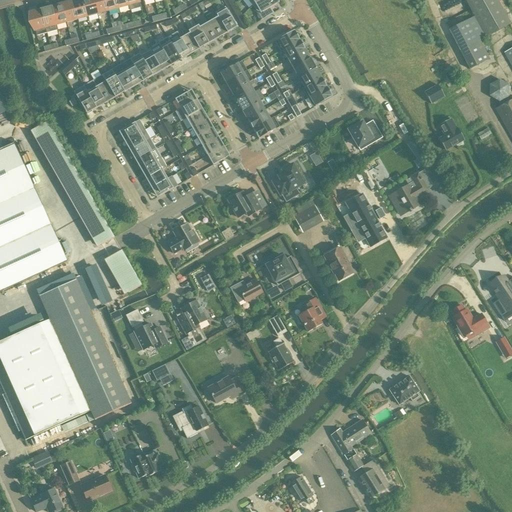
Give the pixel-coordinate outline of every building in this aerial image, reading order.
[(87,17),(82,0),(76,0),(72,1),(77,20),(87,17)] [(98,14),(93,0),(82,0),(87,17),(98,14)] [(108,12),(104,0),(93,0),(98,14),(108,12)] [(118,9),(116,0),(104,0),(108,12),(118,9)] [(116,0),(118,9),(129,6),(127,0),(116,0)] [(127,0),(129,6),(130,11),(141,8),(138,0),(127,0)] [(279,4),(276,0),(262,0),(252,6),(257,13),(258,12),(261,11),(265,18),(274,14),(271,8),(279,4)] [(466,0),(488,37),(509,25),(495,0),(466,0)] [(77,20),(72,1),(61,4),(66,23),(77,20)] [(66,23),(61,4),(52,7),(51,7),(56,26),(66,23)] [(56,26),(51,7),(40,10),(46,28),(45,29),(46,33),(58,30),(56,26)] [(218,17),(227,33),(232,30),(231,28),(236,26),(225,7),(215,13),(217,17),(218,17)] [(39,10),(30,13),(35,31),(36,36),(46,33),(45,29),(46,28),(40,10),(39,10)] [(191,15),(189,10),(180,16),(182,20),(191,15)] [(218,39),(218,38),(217,36),(221,34),(222,36),(227,33),(218,17),(217,17),(208,22),(218,39)] [(485,38),(474,17),(449,30),(470,70),(489,59),(480,41),(485,38)] [(218,39),(208,22),(199,28),(208,44),(214,41),(212,39),(216,37),(217,39),(218,39)] [(199,28),(198,26),(188,31),(189,33),(190,33),(199,50),(200,49),(198,47),(202,45),(203,47),(208,44),(199,28)] [(280,52),(299,41),(294,31),(275,42),(280,52)] [(190,55),(180,39),(177,32),(167,38),(180,60),(181,60),(180,58),(183,56),(185,58),(190,55)] [(190,33),(189,33),(180,39),(190,55),(195,52),(194,50),(197,48),(199,50),(190,33)] [(76,34),(70,36),(71,40),(72,45),(79,43),(78,38),(77,38),(76,34)] [(180,60),(167,38),(158,43),(171,66),(176,63),(175,61),(179,59),(180,61),(180,60)] [(288,60),(305,50),(299,41),(280,52),(281,52),(283,51),(288,60)] [(171,66),(158,43),(158,44),(149,49),(150,50),(150,51),(162,71),(161,69),(165,67),(166,69),(171,66)] [(310,59),(305,50),(288,60),(293,69),(310,59)] [(162,71),(150,51),(141,56),(140,56),(144,63),(152,77),(157,74),(156,71),(160,69),(161,71),(162,71)] [(152,77),(144,63),(140,56),(141,56),(139,54),(130,59),(143,82),(144,82),(142,79),(146,77),(147,79),(152,77)] [(143,82),(130,59),(121,65),(134,87),(139,84),(137,82),(141,80),(142,82),(143,82)] [(299,79),(316,69),(310,59),(293,69),(299,79)] [(70,64),(62,72),(64,76),(65,76),(73,68),(70,64)] [(237,64),(220,73),(220,74),(226,83),(243,73),(237,64)] [(134,87),(121,65),(111,70),(124,93),(125,92),(124,90),(127,88),(128,90),(134,87)] [(321,78),(316,69),(299,79),(304,88),(302,89),(321,78)] [(124,93),(111,70),(102,76),(105,82),(115,98),(120,95),(119,93),(122,91),(124,93)] [(243,73),(226,83),(231,93),(252,80),(247,71),(243,73)] [(105,82),(102,76),(93,81),(96,87),(100,93),(105,103),(106,103),(105,101),(109,99),(110,101),(115,98),(105,82)] [(326,87),(321,78),(302,89),(307,98),(326,87)] [(252,80),(231,93),(237,102),(254,92),(248,83),(253,81),(252,80)] [(105,103),(100,93),(96,87),(93,81),(83,86),(87,93),(90,98),(96,109),(101,106),(100,104),(104,102),(105,104),(105,103)] [(96,109),(90,98),(87,93),(83,86),(73,92),(85,112),(90,110),(91,112),(96,109)] [(438,86),(425,93),(431,104),(444,97),(438,86)] [(332,97),(326,87),(307,98),(313,108),(332,97)] [(189,91),(175,100),(180,109),(194,101),(195,102),(197,100),(194,95),(191,96),(189,91)] [(278,91),(274,93),(279,102),(283,100),(278,91)] [(254,92),(237,102),(242,111),(259,101),(254,92)] [(294,104),(289,96),(285,99),(290,106),(294,104)] [(72,107),(77,104),(74,99),(69,102),(72,107)] [(511,137),(511,100),(496,110),(511,137)] [(180,109),(175,112),(180,122),(186,119),(202,109),(199,104),(197,105),(195,102),(194,101),(180,109)] [(259,101),(242,111),(247,121),(264,111),(259,101)] [(202,109),(186,119),(191,128),(205,120),(205,121),(208,119),(207,118),(205,119),(203,116),(205,114),(202,109)] [(264,111),(247,121),(253,130),(274,118),(274,117),(269,120),(264,111)] [(274,118),(253,130),(258,140),(279,128),(274,118)] [(451,119),(433,129),(446,151),(464,141),(458,129),(457,130),(451,119)] [(139,120),(121,131),(123,135),(121,137),(124,142),(127,141),(127,140),(130,138),(140,132),(145,130),(139,120)] [(205,120),(191,128),(196,137),(213,128),(210,123),(208,124),(205,121),(205,120)] [(382,138),(373,122),(365,126),(362,122),(348,130),(360,151),(382,138)] [(213,128),(196,137),(202,147),(216,139),(219,138),(218,137),(216,138),(213,134),(216,133),(213,128)] [(129,145),(126,146),(129,151),(135,148),(146,142),(150,139),(145,130),(140,132),(130,138),(127,140),(127,141),(129,145)] [(135,148),(129,151),(132,156),(135,155),(137,158),(134,160),(135,161),(138,160),(137,159),(141,157),(151,151),(155,149),(156,148),(150,139),(146,142),(135,148)] [(216,139),(202,147),(207,156),(224,147),(221,142),(218,143),(216,139)] [(171,152),(175,150),(169,141),(165,143),(171,152)] [(0,291),(67,262),(13,143),(0,149),(0,291)] [(224,147),(207,156),(213,166),(227,158),(224,153),(227,152),(224,147)] [(140,163),(137,165),(140,170),(146,166),(161,158),(155,149),(151,151),(141,157),(137,159),(138,160),(140,163)] [(146,166),(140,170),(143,175),(146,173),(148,177),(145,179),(146,180),(148,178),(152,176),(162,170),(166,167),(161,158),(146,166)] [(305,182),(302,176),(300,178),(292,165),(291,166),(290,164),(283,169),(283,170),(282,171),(283,174),(278,177),(279,178),(272,182),(280,196),(281,195),(286,203),(299,195),(296,189),(304,184),(303,183),(305,182)] [(151,182),(148,183),(151,189),(157,185),(167,179),(162,170),(152,176),(148,178),(151,182)] [(408,186),(391,196),(394,202),(398,200),(405,213),(409,211),(410,212),(412,211),(411,210),(419,205),(415,198),(427,191),(422,181),(427,177),(424,171),(418,174),(410,178),(413,183),(408,186)] [(157,185),(151,189),(154,194),(156,192),(159,197),(177,186),(172,176),(167,179),(157,185)] [(236,196),(227,201),(232,209),(232,212),(234,216),(236,216),(237,218),(245,213),(247,217),(253,213),(260,209),(266,206),(263,200),(257,203),(252,194),(245,198),(243,194),(237,197),(236,196)] [(362,195),(346,204),(351,213),(358,225),(374,216),(371,210),(372,210),(371,209),(370,210),(369,207),(370,206),(369,206),(362,195)] [(301,230),(321,219),(314,206),(294,218),(301,230)] [(379,224),(374,216),(358,225),(365,239),(370,247),(386,238),(380,227),(381,226),(380,226),(379,225),(380,224),(379,223),(379,224)] [(197,241),(198,241),(194,233),(192,234),(187,224),(173,232),(177,239),(174,241),(173,239),(167,243),(174,254),(183,249),(184,251),(197,242),(197,241)] [(228,230),(222,234),(226,241),(232,237),(228,230)] [(338,280),(353,272),(343,254),(343,253),(340,247),(324,256),(331,270),(332,270),(338,280)] [(292,288),(288,280),(299,274),(290,257),(285,260),(283,256),(275,261),(274,260),(266,264),(267,265),(265,266),(276,286),(281,284),(285,292),(292,288)] [(175,261),(171,264),(175,270),(181,266),(179,262),(175,261)] [(503,276),(490,285),(495,294),(499,300),(495,302),(493,304),(504,322),(505,321),(503,318),(511,311),(511,278),(507,282),(503,276)] [(131,405),(76,280),(39,297),(49,320),(0,342),(0,384),(25,441),(90,412),(94,421),(131,405)] [(262,293),(255,281),(245,286),(244,284),(240,283),(230,289),(238,303),(244,300),(245,302),(262,293)] [(318,317),(324,314),(315,298),(303,304),(307,310),(299,315),(296,317),(301,324),(303,323),(308,332),(322,324),(318,317)] [(184,314),(177,318),(180,324),(186,334),(187,333),(189,337),(188,338),(181,341),(186,350),(193,347),(206,339),(201,330),(200,331),(198,328),(199,327),(198,325),(206,320),(206,319),(208,317),(203,309),(201,311),(196,301),(192,303),(191,301),(183,305),(185,308),(181,309),(184,314)] [(464,311),(461,306),(451,312),(454,317),(452,318),(463,336),(472,331),(475,336),(489,328),(481,315),(472,320),(466,310),(464,311)] [(126,316),(132,328),(134,327),(136,331),(134,332),(143,350),(154,345),(156,348),(167,343),(161,330),(155,334),(150,324),(143,328),(141,324),(143,322),(137,311),(126,316)] [(277,316),(269,321),(278,336),(286,331),(277,316)] [(226,319),(225,324),(227,328),(234,324),(231,317),(226,319)] [(282,344),(279,338),(274,342),(277,347),(268,352),(270,356),(269,356),(273,363),(274,362),(279,370),(294,362),(283,343),(282,344)] [(496,343),(505,359),(511,354),(511,352),(504,339),(496,343)] [(156,381),(169,375),(164,365),(151,372),(156,381)] [(232,399),(246,392),(238,377),(231,381),(229,377),(209,388),(217,403),(230,396),(232,399)] [(412,402),(419,397),(416,394),(419,392),(409,377),(389,390),(399,405),(409,398),(412,402)] [(183,427),(181,428),(186,439),(203,430),(203,429),(208,426),(198,406),(192,409),(190,405),(181,409),(183,413),(178,416),(183,427)] [(400,411),(394,415),(397,420),(403,416),(400,411)] [(342,433),(345,437),(347,439),(346,439),(351,447),(364,439),(366,439),(369,437),(369,435),(371,434),(362,420),(358,422),(342,433)] [(340,429),(330,436),(343,455),(344,455),(347,460),(356,454),(353,450),(351,447),(346,439),(347,439),(345,437),(342,433),(340,429)] [(114,439),(110,431),(103,434),(107,442),(114,439)] [(48,452),(31,459),(35,468),(51,460),(48,452)] [(135,472),(138,479),(146,476),(146,477),(160,471),(158,466),(162,464),(157,453),(153,455),(152,454),(144,457),(143,454),(130,460),(132,465),(130,466),(133,473),(135,472)] [(347,460),(347,461),(353,472),(363,466),(356,454),(347,460)] [(369,498),(384,489),(388,486),(372,461),(361,467),(365,474),(357,479),(369,498)] [(78,481),(70,463),(61,467),(69,485),(78,481)] [(111,491),(105,476),(81,487),(87,502),(111,491)] [(301,502),(305,500),(309,505),(314,501),(311,496),(313,495),(306,485),(302,477),(290,484),(301,502)] [(59,506),(61,505),(54,489),(41,495),(41,496),(31,500),(35,511),(36,511),(46,508),(48,511),(53,509),(54,511),(60,508),(59,506)]
